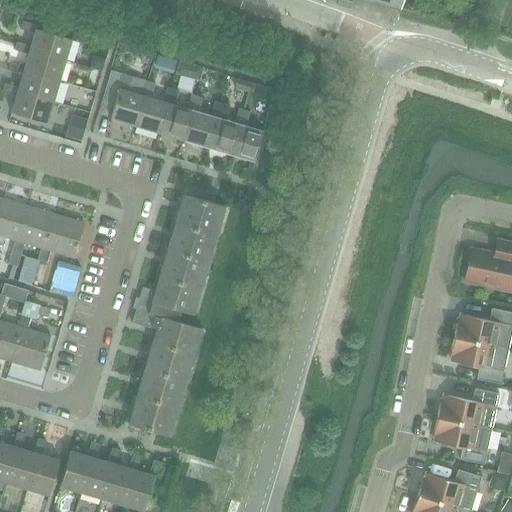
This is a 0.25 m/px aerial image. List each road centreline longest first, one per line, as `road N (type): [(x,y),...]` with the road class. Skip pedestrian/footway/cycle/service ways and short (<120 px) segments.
road 1 (residential): [(253,511),(394,38)]
road 2 (residential): [(76,412),(139,186),(0,146)]
road 3 (residential): [(370,511),(382,468),(406,439),(458,214),(511,225)]
road 4 (tertiary): [(394,38),(511,77)]
